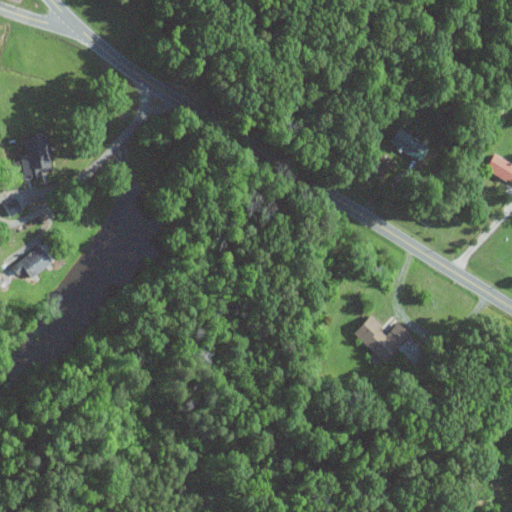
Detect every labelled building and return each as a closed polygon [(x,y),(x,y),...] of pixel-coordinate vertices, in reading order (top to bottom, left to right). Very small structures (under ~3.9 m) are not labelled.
[(423,167),(434,153),(401,128),(390,142),(423,167)] [(21,155),(24,172),(52,166),(46,135),(26,139),(28,154),(21,155)] [(511,163),(495,155),(487,170),(511,182),(511,163)] [(11,268),(17,276),(26,270),(33,279),(55,263),(43,245),(11,268)] [(355,334),(385,363),(412,334),(400,322),(389,333),(372,317),(355,334)]
